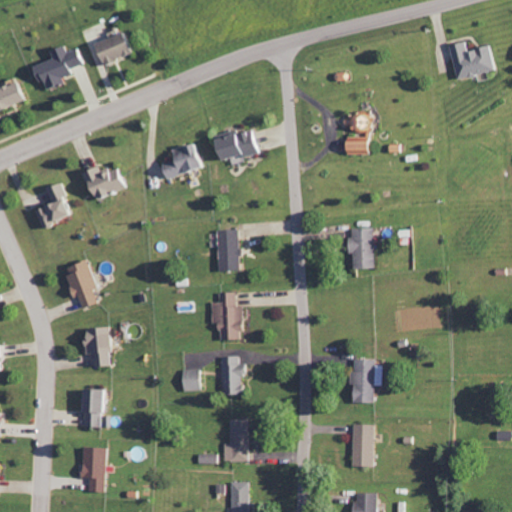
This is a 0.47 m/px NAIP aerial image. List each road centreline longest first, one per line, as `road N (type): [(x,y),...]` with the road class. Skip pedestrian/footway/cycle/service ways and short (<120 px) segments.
road 1 (residential): [(459,0),(249,54),(0,157)]
road 2 (residential): [(282,43),(305,378),(301,511)]
road 3 (residential): [(39,511),(46,357),(36,310),(0,226)]
